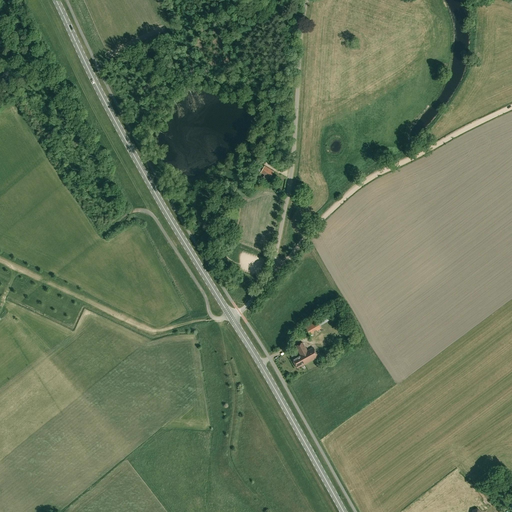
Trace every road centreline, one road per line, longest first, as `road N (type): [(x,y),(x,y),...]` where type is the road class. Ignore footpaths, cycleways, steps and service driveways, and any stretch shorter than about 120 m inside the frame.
road 1 (primary): [(229,316),(126,142),(55,0)]
road 2 (unclassified): [(229,316),(267,281),(292,166),(307,0)]
road 3 (track): [(267,281),(376,174),(511,107)]
road 4 (primary): [(342,511),(229,316)]
road 5 (residential): [(229,316),(213,318),(151,214),(131,212),(103,234)]
